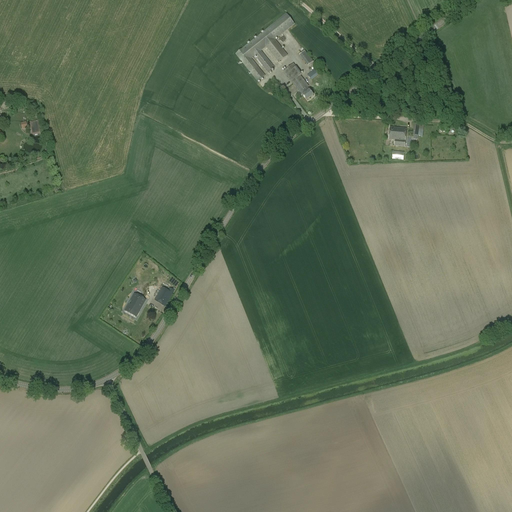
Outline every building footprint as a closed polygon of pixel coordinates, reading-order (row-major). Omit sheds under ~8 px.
[(269,73),(275,69),(261,52),(266,47),(279,63),(287,56),(274,40),(294,24),(286,14),(243,49),(243,50),(236,55),(258,82),(265,77),(251,60),(255,56),(269,73)] [(299,56),(308,66),(314,62),(305,51),(299,56)] [(314,96),(309,90),(307,88),(309,87),(301,76),(302,75),(296,67),(293,64),(284,71),(300,93),(301,93),(303,95),(307,101),(314,96)] [(308,76),(311,80),(319,74),(315,69),(309,73),(310,74),(308,76)] [(38,121),(29,122),(32,136),(40,134),(38,121)] [(422,136),(424,125),(414,124),(413,135),(422,136)] [(404,147),(405,141),(406,129),(390,128),(389,140),(395,140),(394,147),(404,147)] [(404,153),(393,152),(392,160),(403,161),(404,153)] [(151,272),(141,275),(143,281),(153,278),(151,272)] [(170,289),(168,291),(162,288),(154,300),(165,307),(174,291),(170,289)] [(136,318),(145,301),(134,294),(124,312),(136,318)]
